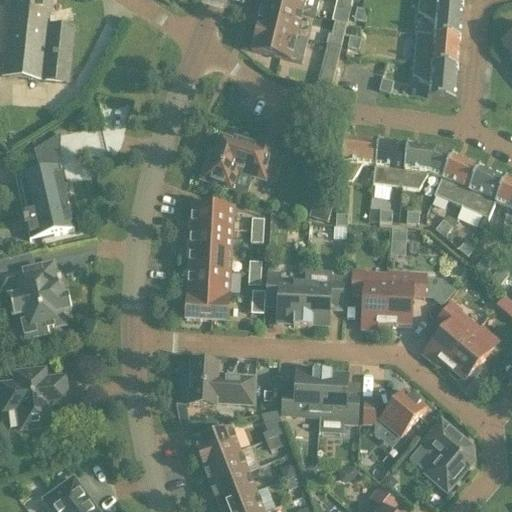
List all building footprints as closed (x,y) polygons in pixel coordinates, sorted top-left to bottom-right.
[(10,0),(2,78),(67,86),(74,30),(49,27),(52,0),(10,0)] [(305,0),(264,0),(263,7),(301,16),(305,0)] [(317,0),(314,11),(329,15),(332,0),(317,0)] [(337,0),(335,10),(349,13),(352,4),(337,0)] [(434,22),(433,38),(461,41),(461,40),(460,40),(463,7),(464,7),(464,6),(418,2),(417,15),(434,22)] [(301,16),(263,7),(257,30),(296,40),(301,16)] [(368,15),(357,12),(354,24),(364,26),(368,15)] [(300,66),(306,42),(296,40),(257,30),(251,54),(300,66)] [(340,51),(343,41),(328,37),(326,47),(340,51)] [(461,41),(433,38),(415,37),(412,66),(459,70),(459,69),(457,69),(460,42),(461,42),(461,41)] [(358,54),(361,42),(350,39),(347,51),(358,54)] [(511,62),(511,39),(501,49),(511,62)] [(325,47),(320,70),(334,74),(340,51),(326,47),(325,47)] [(459,70),(412,66),(411,78),(429,86),(428,101),(427,101),(427,102),(456,105),(456,103),(455,103),(457,70),(459,70)] [(393,86),(382,83),(379,95),(391,97),(393,86)] [(372,189),(378,143),(378,144),(345,140),(345,139),(344,138),(338,185),(339,185),(339,184),(352,186),(362,169),(374,170),(372,189)] [(57,141),(41,142),(42,170),(58,169),(57,141)] [(211,153),(201,182),(230,192),(236,174),(264,183),(275,148),(259,143),(258,148),(235,141),(234,145),(220,141),(215,155),(211,153)] [(379,143),(378,143),(372,189),(373,189),(373,188),(401,192),(401,193),(407,146),(406,148),(379,144),(379,143)] [(408,147),(407,146),(401,193),(402,193),(402,192),(419,194),(429,177),(441,182),(433,200),(434,200),(453,158),(452,157),(452,158),(436,151),(408,148),(408,147)] [(454,158),(453,158),(434,200),(435,200),(435,199),(460,211),(460,212),(479,169),(478,170),(453,159),(454,158)] [(487,223),(487,224),(506,181),(505,180),(505,181),(480,171),(480,169),(479,169),(460,212),(461,212),(462,211),(487,222),(487,223)] [(69,217),(67,209),(68,209),(66,200),(59,170),(39,175),(41,187),(30,190),(34,208),(21,211),(24,224),(23,225),(24,230),(26,229),(29,243),(74,233),(70,216),(69,217)] [(507,181),(506,181),(487,224),(488,224),(495,206),(508,212),(502,231),(511,238),(511,184),(506,182),(507,181)] [(316,200),(309,220),(327,226),(334,206),(316,200)] [(192,222),(188,222),(188,231),(232,233),(233,211),(192,209),(192,222)] [(391,227),(392,215),(380,214),(379,227),(391,227)] [(419,217),(407,216),(406,228),(418,229),(419,217)] [(347,231),(348,219),(336,218),(335,231),(347,231)] [(251,234),(263,235),(264,223),(251,222),(251,234)] [(444,241),(452,232),(443,224),(435,234),(444,241)] [(186,252),(230,255),(232,233),(188,231),(187,231),(191,232),(190,244),(187,244),(186,252)] [(403,259),(403,233),(388,232),(387,259),(403,259)] [(263,235),(251,234),(250,246),(262,247),(263,235)] [(359,235),(348,235),(348,246),(359,246),(359,235)] [(466,244),(458,253),(467,261),(475,252),(466,244)] [(185,274),(229,276),(230,255),(186,252),(186,261),(189,262),(189,274),(185,273),(185,274)] [(485,260),(477,269),(486,277),(494,268),(485,260)] [(248,277),(260,278),(261,266),(249,265),(248,277)] [(71,314),(70,310),(67,299),(63,300),(60,286),(56,287),(52,271),(33,275),(32,272),(0,279),(0,294),(17,291),(24,316),(18,318),(23,342),(47,336),(46,332),(63,328),(60,316),(71,314)] [(500,289),(507,280),(499,272),(491,281),(500,289)] [(187,296),(228,298),(229,276),(185,274),(185,283),(188,283),(187,296)] [(386,329),(388,278),(365,277),(365,274),(351,274),(350,298),(362,298),(361,332),(375,333),(375,328),(386,329)] [(388,275),(388,278),(386,329),(410,330),(412,301),(432,301),(445,285),(442,283),(425,282),(425,277),(388,275)] [(260,278),(248,277),(248,289),(260,290),(260,278)] [(293,327),(293,330),(302,330),(305,284),(281,283),(281,277),(267,277),(266,304),(278,305),(276,326),(293,327)] [(330,285),(305,284),(302,330),(312,331),(312,328),(328,329),(330,307),(342,308),(343,281),(330,280),(330,285)] [(251,317),(263,318),(265,296),(253,295),(251,317)] [(186,322),(227,325),(228,298),(187,296),(186,322)] [(496,310),(511,323),(511,308),(504,301),(496,310)] [(437,363),(445,370),(476,332),(458,317),(461,314),(451,306),(435,324),(445,332),(423,357),(434,367),(437,363)] [(477,333),(476,332),(445,370),(453,377),(451,379),(465,390),(477,377),(474,374),(490,355),(471,339),(477,333)] [(215,410),(215,406),(252,409),(254,382),(217,380),(217,367),(191,366),(190,382),(186,382),(185,393),(189,393),(188,409),(215,410)] [(0,387),(0,390),(3,413),(18,411),(25,416),(27,432),(51,429),(48,408),(67,405),(64,379),(45,382),(44,372),(14,376),(15,386),(0,387)] [(282,398),(281,419),(319,421),(322,375),(312,375),(312,377),(296,376),(294,398),(282,398)] [(331,376),(322,375),(319,421),(344,422),(343,428),(356,429),(358,402),(346,401),(347,379),(331,378),(331,376)] [(425,412),(404,394),(385,417),(376,409),(376,404),(364,404),(363,428),(375,428),(375,423),(379,424),(400,442),(425,412)] [(263,396),(263,405),(273,405),(273,396),(263,396)] [(263,436),(266,444),(280,438),(285,436),(276,415),(261,419),(267,435),(263,436)] [(425,477),(447,496),(473,465),(472,451),(441,424),(423,446),(440,460),(425,477)] [(193,446),(202,469),(239,454),(230,431),(193,446)] [(284,449),(280,438),(266,444),(269,454),(284,449)] [(239,454),(202,469),(210,489),(247,474),(239,454)] [(279,473),(283,483),(294,479),(290,468),(279,473)] [(302,482),(316,479),(316,468),(298,471),(302,482)] [(338,476),(340,481),(344,485),(353,483),(355,477),(354,472),(338,476)] [(247,474),(210,489),(218,510),(255,495),(247,474)] [(389,479),(382,486),(390,493),(394,488),(394,483),(389,479)] [(293,481),(285,485),(288,494),(296,491),(293,481)] [(94,511),(73,482),(44,503),(50,511),(94,511)] [(370,502),(380,510),(378,511),(392,511),(397,507),(379,492),(370,502)] [(261,511),(255,495),(218,510),(218,511),(261,511)]
